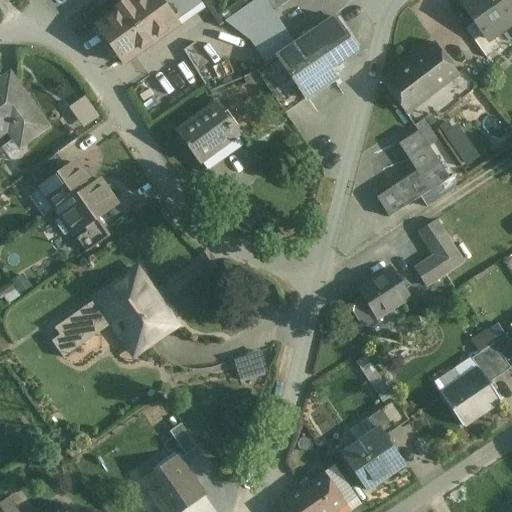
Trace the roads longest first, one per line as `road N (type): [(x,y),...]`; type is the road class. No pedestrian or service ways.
road 1 (residential): [(0,40),(38,33),(83,48),(176,206),(204,235),(316,277)]
road 2 (unclassified): [(388,5),(316,277)]
road 3 (unclassified): [(316,277),(257,511)]
road 4 (residential): [(402,511),(511,446)]
